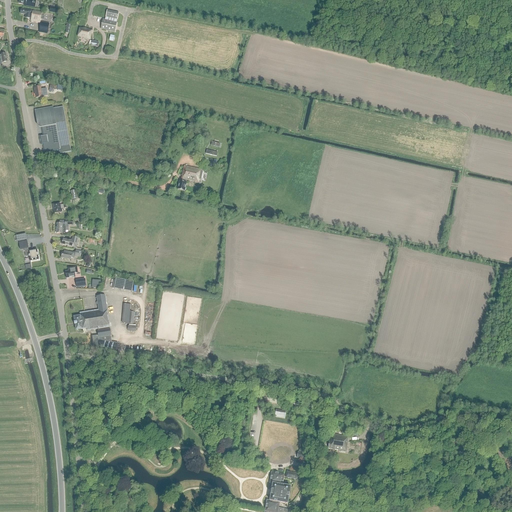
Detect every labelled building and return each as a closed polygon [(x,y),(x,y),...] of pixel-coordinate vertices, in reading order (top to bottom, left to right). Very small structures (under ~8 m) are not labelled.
[(31,19),(31,21),(39,23),(41,12),(32,10),(32,11),(21,9),(20,14),(25,15),(25,18),(31,19)] [(117,19),(118,12),(106,9),(105,16),(117,19)] [(102,18),(100,28),(114,31),(116,21),(102,18)] [(40,25),(39,32),(46,33),(48,26),(40,25)] [(82,37),(82,38),(89,39),(92,29),(86,28),(85,29),(79,28),(77,36),(82,37)] [(34,88),(35,98),(42,97),(41,87),(34,88)] [(53,108),(53,107),(34,110),(37,126),(38,127),(39,128),(40,128),(42,128),(44,135),(40,136),(41,144),(43,144),(44,152),(59,150),(59,154),(71,152),(63,107),(53,108)] [(201,180),(203,171),(201,171),(183,167),(180,182),(179,181),(177,190),(184,191),(186,181),(197,184),(198,179),(199,180),(199,179),(201,180)] [(61,209),(65,208),(66,208),(65,204),(60,205),(60,203),(52,205),(54,214),(62,212),(61,209)] [(73,221),(65,221),(65,224),(62,224),(62,223),(56,223),(56,233),(62,234),(62,233),(65,233),(65,231),(68,231),(68,225),(73,225),(73,221)] [(69,239),(68,240),(63,239),(62,245),(67,246),(76,248),(79,238),(72,237),(72,240),(69,239)] [(26,257),(29,256),(30,261),(39,260),(37,249),(28,251),(28,248),(27,241),(19,243),(20,250),(24,249),(26,257)] [(74,253),(64,251),(63,252),(62,252),(61,258),(71,260),(71,258),(73,258),(74,253)] [(71,278),(72,278),(75,277),(74,273),(77,273),(76,267),(67,268),(68,271),(65,272),(66,279),(71,278)] [(112,289),(125,290),(125,287),(132,288),(133,281),(113,279),(112,289)] [(93,281),(92,289),(99,289),(99,285),(101,285),(101,281),(93,281)] [(110,327),(104,295),(96,297),(99,310),(80,313),(80,316),(74,317),(76,330),(87,329),(87,331),(110,327)] [(110,329),(97,331),(98,335),(99,340),(92,340),(92,347),(99,347),(99,346),(116,350),(117,344),(112,343),(110,329)] [(275,417),(284,419),(285,412),(276,410),(275,417)] [(330,434),(328,449),(338,450),(338,451),(346,452),(347,441),(347,436),(330,434)] [(288,511),(288,510),(278,508),(279,503),(287,504),(290,487),(282,486),(284,475),(272,473),(270,484),(273,484),(270,501),(266,500),(265,511),(264,511),(288,511)]
